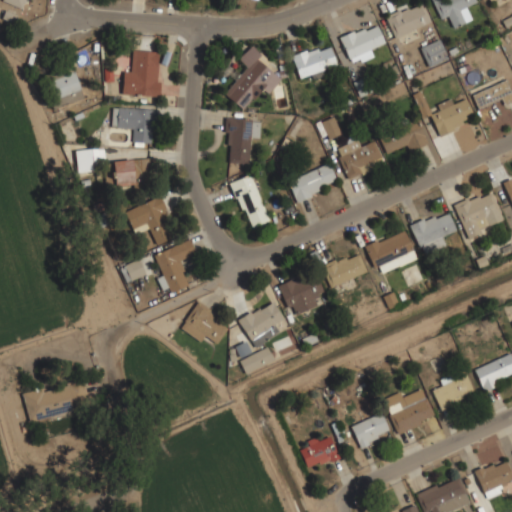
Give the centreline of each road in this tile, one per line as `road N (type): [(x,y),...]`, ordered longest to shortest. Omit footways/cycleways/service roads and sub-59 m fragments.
road 1 (residential): [(257,256),(142,315),(109,341),(129,483),(59,511)]
road 2 (residential): [(331,0),(293,15),(230,22),(146,20),(73,4),(39,27)]
road 3 (residential): [(511,140),(257,256)]
road 4 (residential): [(196,21),(189,168),(223,246),(257,256)]
road 5 (residential): [(511,416),(362,485),(344,502)]
